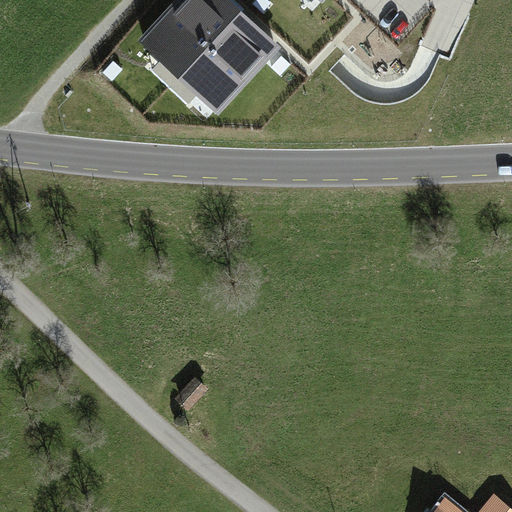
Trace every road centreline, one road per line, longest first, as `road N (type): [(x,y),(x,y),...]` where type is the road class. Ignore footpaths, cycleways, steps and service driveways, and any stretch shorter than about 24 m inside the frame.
road 1 (tertiary): [(0,144),(192,165),(511,161)]
road 2 (track): [(276,511),(0,273)]
road 3 (track): [(21,147),(44,91),(129,0)]
